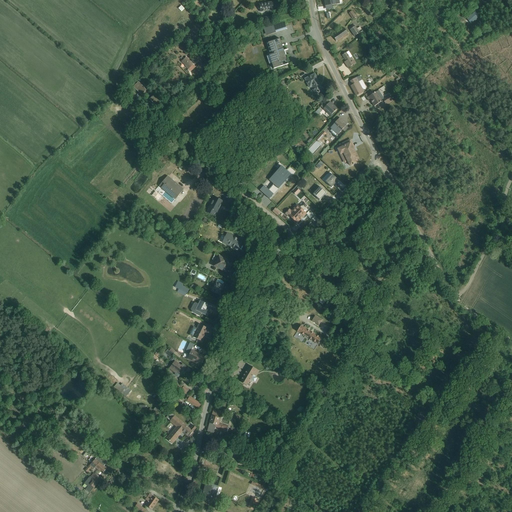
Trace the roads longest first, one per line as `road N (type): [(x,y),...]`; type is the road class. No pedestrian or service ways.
road 1 (residential): [(176,511),(219,363),(257,285),(295,237)]
road 2 (residential): [(295,237),(373,154),(318,37),(310,0)]
road 3 (track): [(373,154),(453,299)]
road 4 (residential): [(295,237),(190,148)]
road 5 (track): [(453,299),(511,180)]
